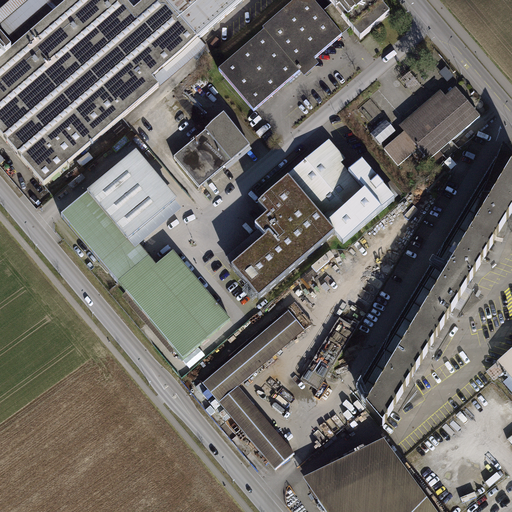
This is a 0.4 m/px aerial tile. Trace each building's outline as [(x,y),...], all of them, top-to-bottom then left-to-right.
[(125,0),(135,11),(147,0),(14,0),(0,12),(0,25),(16,45),(68,0),(125,0)] [(151,78),(242,0),(147,0),(135,11),(125,0),(68,0),(16,45),(11,49),(0,35),(0,134),(43,185),(159,87),(151,78)] [(323,14),(311,0),(297,0),(263,30),(264,32),(219,70),(254,111),(342,36),(338,31),(346,24),(360,40),(389,15),(376,0),(327,0),(333,6),(323,14)] [(448,100),(442,92),(400,128),(405,133),(385,151),(398,167),(421,148),(431,160),(481,118),(458,91),(448,100)] [(223,117),(174,157),(199,187),(248,146),(223,117)] [(372,130),(381,142),(398,130),(389,117),(372,130)] [(511,212),(511,154),(503,141),(356,395),(383,426),(511,212)] [(324,145),(287,177),(290,179),(259,206),(268,216),(255,228),(264,238),(230,268),(259,302),(335,236),(343,246),(395,201),(362,162),(348,173),(324,145)] [(125,160),(59,215),(117,283),(148,257),(143,250),(139,254),(127,241),(168,207),(171,196),(154,192),(157,181),(140,176),(143,165),(125,160)] [(172,253),(126,292),(183,358),(229,319),(172,253)] [(276,471),(294,456),(235,387),(306,327),(289,307),(201,382),(276,471)] [(320,383),(356,325),(341,316),(305,375),(320,383)] [(511,349),(498,362),(511,378),(511,349)] [(435,511),(429,502),(384,441),(303,481),(324,511),(435,511)]
